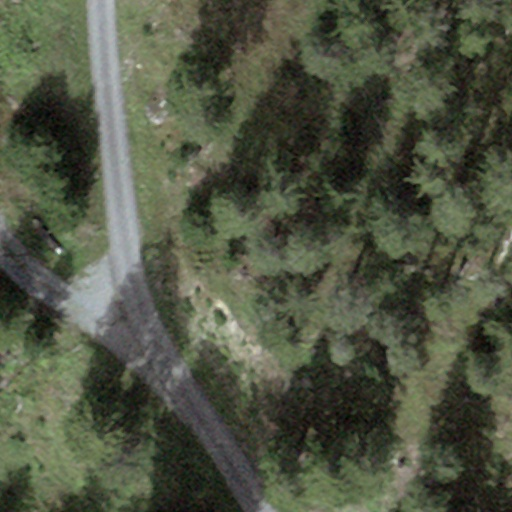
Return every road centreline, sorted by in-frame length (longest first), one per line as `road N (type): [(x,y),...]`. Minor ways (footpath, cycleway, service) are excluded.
road 1 (unclassified): [(259,511),(141,318),(123,231),(103,0)]
road 2 (track): [(141,318),(75,304),(17,265),(0,243)]
